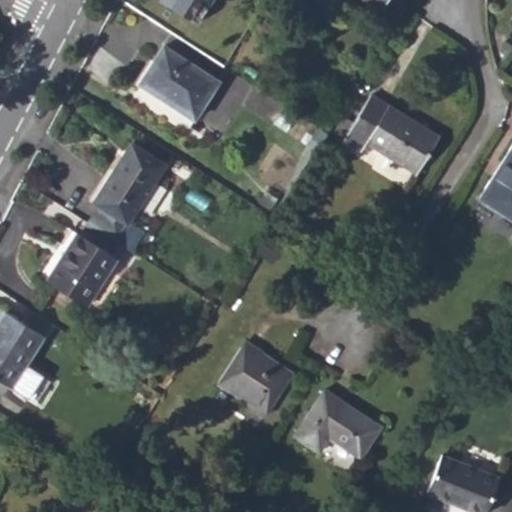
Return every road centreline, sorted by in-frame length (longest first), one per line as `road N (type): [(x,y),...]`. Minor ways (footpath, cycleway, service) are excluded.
road 1 (residential): [(353,344),(492,106),(468,0)]
road 2 (residential): [(64,10),(0,133)]
